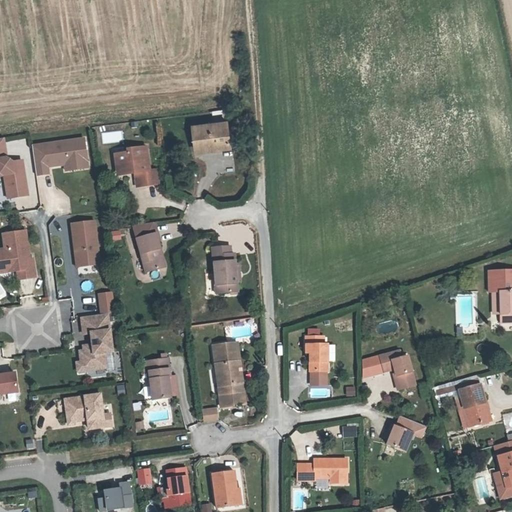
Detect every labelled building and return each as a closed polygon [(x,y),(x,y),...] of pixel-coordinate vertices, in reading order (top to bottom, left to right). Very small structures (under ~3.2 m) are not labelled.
[(212,145),(229,143),(226,124),(192,128),(194,151),(205,150),(213,148),(212,145)] [(0,137),(0,171),(4,173),(5,184),(7,184),(8,190),(6,191),(8,197),(27,194),(22,159),(12,160),(7,157),(3,137),(0,137)] [(84,137),(32,144),(36,174),(48,172),(47,165),(65,163),(68,163),(68,161),(87,158),(84,137)] [(230,150),(229,143),(212,145),(213,148),(205,150),(205,154),(230,150)] [(141,179),(135,180),(136,190),(157,187),(155,171),(149,172),(147,148),(128,150),(128,154),(113,155),(115,167),(121,167),(122,177),(135,175),(141,175),(141,179)] [(68,163),(65,163),(65,170),(88,166),(87,158),(68,161),(68,163)] [(95,221),(72,224),(77,267),(100,264),(95,221)] [(3,234),(5,249),(0,249),(0,263),(1,264),(7,263),(8,272),(17,271),(19,280),(36,277),(33,259),(27,259),(27,254),(29,254),(26,231),(3,234)] [(119,231),(110,232),(112,243),(121,241),(119,231)] [(154,252),(158,251),(153,235),(132,242),(142,276),(160,270),(154,252)] [(235,286),(232,267),(231,257),(227,257),(226,249),(207,251),(213,299),(236,296),(235,286)] [(164,269),(158,251),(154,252),(160,270),(164,269)] [(1,264),(0,263),(0,273),(8,272),(7,263),(1,264)] [(496,292),(497,314),(497,323),(511,322),(511,271),(486,272),(487,292),(489,292),(496,292)] [(102,314),(116,313),(114,294),(100,296),(102,314)] [(107,314),(81,317),(83,335),(90,334),(92,350),(79,352),(80,363),(83,363),(84,371),(105,368),(103,353),(111,352),(107,314)] [(305,336),(306,345),(309,345),(309,352),(309,370),(327,370),(327,344),(323,344),(323,335),(305,336)] [(237,344),(214,348),(221,409),(245,406),(237,344)] [(462,351),(461,344),(448,346),(450,354),(462,351)] [(378,354),(382,370),(392,368),(397,388),(415,383),(407,354),(400,356),(398,349),(378,354)] [(169,361),(143,365),(144,374),(148,373),(152,410),(170,409),(170,408),(179,407),(178,395),(175,395),(174,387),(172,387),(169,361)] [(77,372),(84,371),(83,363),(80,363),(76,364),(77,372)] [(0,395),(17,392),(14,373),(0,375),(0,395)] [(461,395),(464,410),(470,408),(475,427),(493,421),(488,403),(485,404),(480,386),(478,386),(477,380),(458,385),(461,395)] [(434,397),(454,393),(453,384),(433,387),(434,397)] [(116,386),(117,395),(125,394),(124,385),(116,386)] [(104,428),(100,395),(65,399),(66,414),(72,414),(73,422),(82,421),(82,416),(86,415),(87,420),(88,429),(104,428)] [(216,407),(200,410),(202,423),(218,420),(216,407)] [(470,408),(464,410),(470,428),(475,427),(470,408)] [(393,424),(389,432),(394,434),(391,439),(389,444),(407,451),(418,424),(401,417),(398,426),(393,424)] [(342,436),(355,436),(355,425),(342,425),(342,436)] [(511,442),(496,447),(498,457),(511,454),(511,442)] [(511,454),(498,457),(502,475),(494,477),(500,501),(511,498),(511,454)] [(314,477),(329,478),(329,481),(345,482),(346,458),(313,458),(313,464),(305,463),(305,480),(314,480),(314,477)] [(148,469),(137,471),(139,485),(149,484),(148,469)] [(165,496),(167,511),(184,511),(189,511),(184,473),(165,476),(167,496),(165,496)] [(241,511),(239,492),(234,493),(233,480),(212,483),(215,511),(241,511)] [(104,491),(105,498),(98,499),(100,511),(133,507),(129,483),(119,484),(120,489),(104,491)] [(167,511),(165,496),(159,497),(160,511),(167,511)] [(202,511),(210,511),(212,511),(210,503),(201,505),(202,511)]
